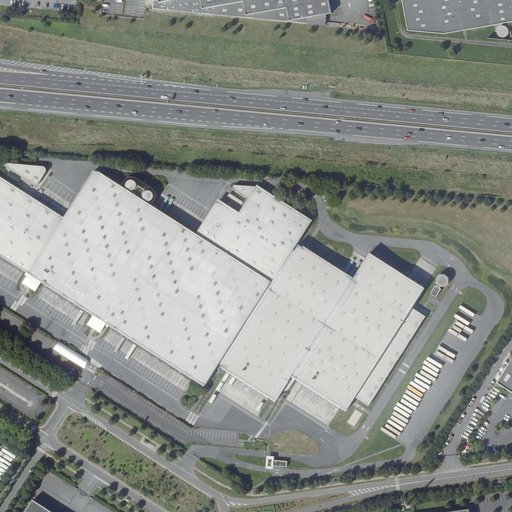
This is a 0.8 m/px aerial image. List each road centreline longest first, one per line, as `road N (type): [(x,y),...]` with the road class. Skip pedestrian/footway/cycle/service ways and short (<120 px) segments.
road 1 (motorway): [(0,95),(511,143)]
road 2 (motorway): [(511,125),(97,86)]
road 3 (unclassified): [(221,499),(70,402)]
road 4 (unclassified): [(397,484),(221,499)]
road 5 (track): [(395,0),(408,36),(511,45)]
road 6 (unclassified): [(46,439),(158,511)]
